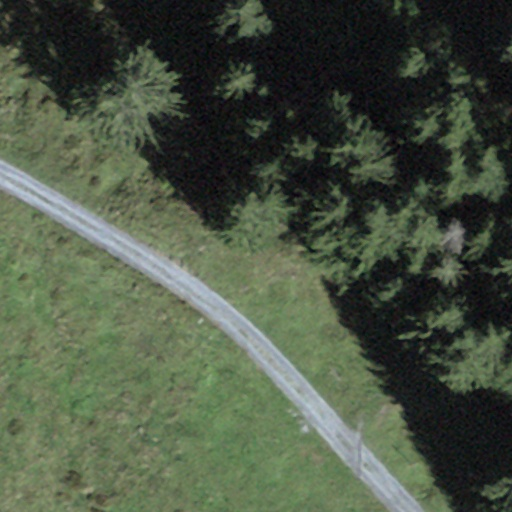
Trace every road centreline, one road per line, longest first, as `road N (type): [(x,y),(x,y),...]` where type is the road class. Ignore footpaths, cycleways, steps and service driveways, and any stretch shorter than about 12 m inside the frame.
road 1 (track): [(350,446),(215,305),(0,174)]
road 2 (track): [(350,446),(401,369),(511,391)]
